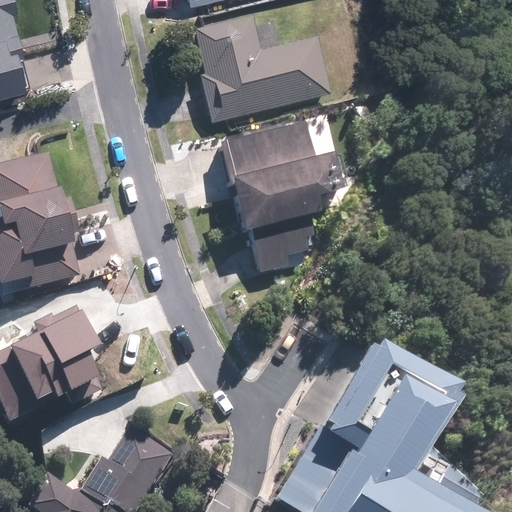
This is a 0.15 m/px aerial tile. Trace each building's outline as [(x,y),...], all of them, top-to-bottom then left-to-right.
[(8,0),(0,0),(0,96),(17,93),(7,61),(18,59),(7,16),(12,15),(8,0)] [(183,0),(185,8),(217,0),(183,0)] [(326,96),(312,40),(256,54),(247,19),(188,34),(199,77),(194,78),(207,127),(326,96)] [(299,126),(213,147),(222,183),(221,184),(234,237),(244,235),(254,275),(285,267),(282,256),(304,251),(301,239),(310,237),(305,220),(311,218),(307,202),(332,196),(323,159),(308,162),(299,126)] [(55,201),(43,155),(0,166),(0,297),(76,278),(65,237),(74,234),(65,199),(55,201)] [(431,511),(385,485),(438,396),(365,353),(279,498),(303,511),(431,511)] [(133,511),(175,453),(130,422),(103,461),(98,457),(70,498),(38,476),(12,511),(133,511)]
